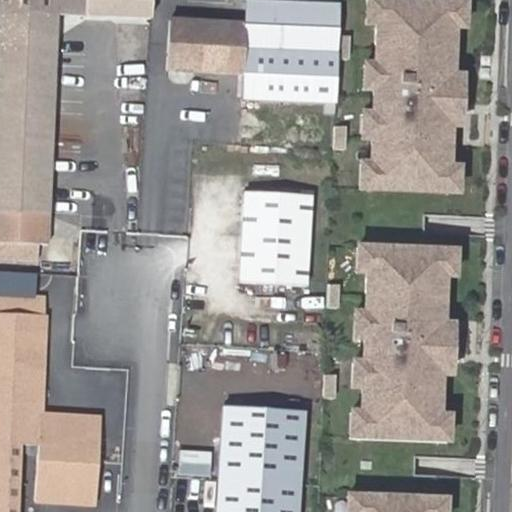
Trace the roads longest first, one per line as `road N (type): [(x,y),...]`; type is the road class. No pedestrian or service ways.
road 1 (residential): [(501,511),(511,244)]
road 2 (unknown): [(503,472),(330,465)]
